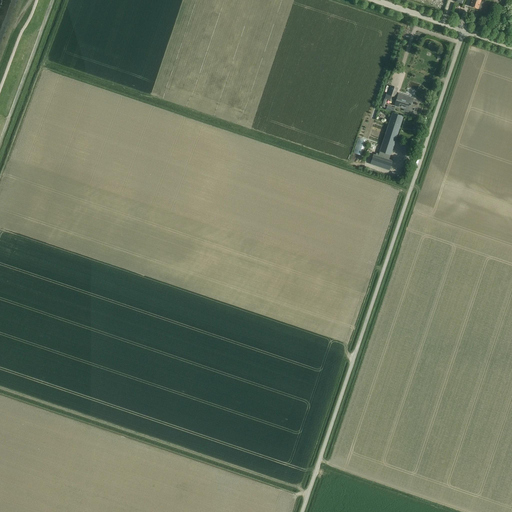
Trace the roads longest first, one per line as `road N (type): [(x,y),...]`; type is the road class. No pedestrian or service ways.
road 1 (unclassified): [(301,511),(463,30)]
road 2 (track): [(0,142),(53,0)]
